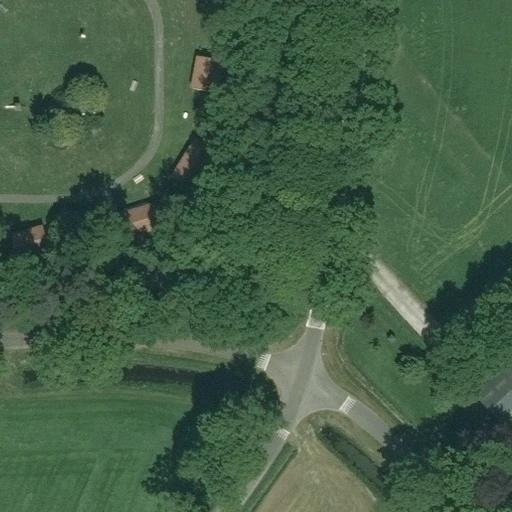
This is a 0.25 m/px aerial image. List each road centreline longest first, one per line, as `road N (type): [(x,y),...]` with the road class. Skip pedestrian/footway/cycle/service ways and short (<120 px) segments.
road 1 (unclassified): [(302,380),(354,88),(358,0)]
road 2 (unclassified): [(302,380),(189,342),(0,342)]
road 3 (unclassified): [(458,511),(352,409),(302,380)]
road 4 (unclassified): [(226,511),(277,438),(302,380)]
